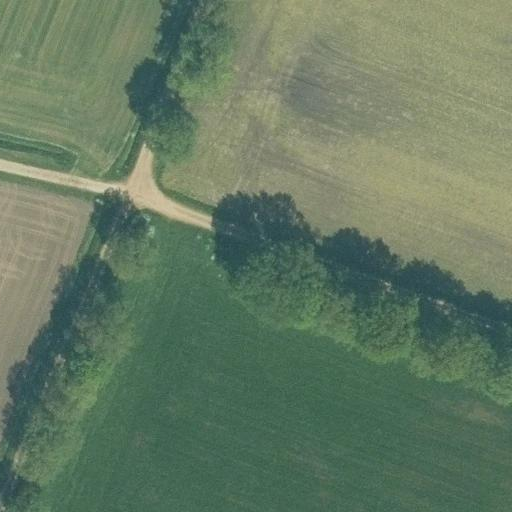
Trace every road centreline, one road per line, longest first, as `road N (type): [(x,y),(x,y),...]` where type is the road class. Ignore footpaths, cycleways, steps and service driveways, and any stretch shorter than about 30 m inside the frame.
road 1 (track): [(207,0),(4,511)]
road 2 (track): [(511,333),(133,197)]
road 3 (unclassified): [(133,197),(0,166)]
